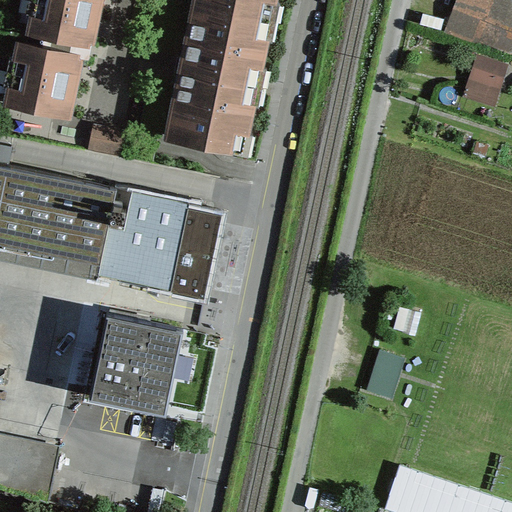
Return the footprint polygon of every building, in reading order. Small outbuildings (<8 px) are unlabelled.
[(99,0),(36,0),(30,30),(90,42),(99,0)] [(196,0),(196,3),(267,18),(271,0),(273,1),(272,0),(196,0)] [(511,6),(490,0),(458,0),(451,22),(449,28),(471,34),(472,31),(511,45),(511,6)] [(267,18),(196,3),(182,68),(254,83),(257,65),(259,65),(260,63),(265,36),(264,36),(267,18)] [(80,53),(20,41),(8,100),(68,113),(80,53)] [(479,56),(472,76),(499,84),(505,65),(479,56)] [(252,101),(250,101),(254,83),(182,68),(168,134),(240,149),(244,131),(245,132),(246,129),(252,101)] [(122,129),(89,121),(83,147),(116,155),(122,129)] [(0,240),(100,261),(116,187),(0,161),(0,240)] [(204,296),(221,213),(188,206),(171,289),(204,296)] [(143,316),(105,308),(88,391),(162,406),(179,324),(143,316)] [(369,387),(388,394),(400,355),(381,349),(370,385),(369,387)] [(0,484),(48,500),(59,449),(0,436),(0,484)] [(320,503),(344,511),(347,498),(323,491),(320,503)]
